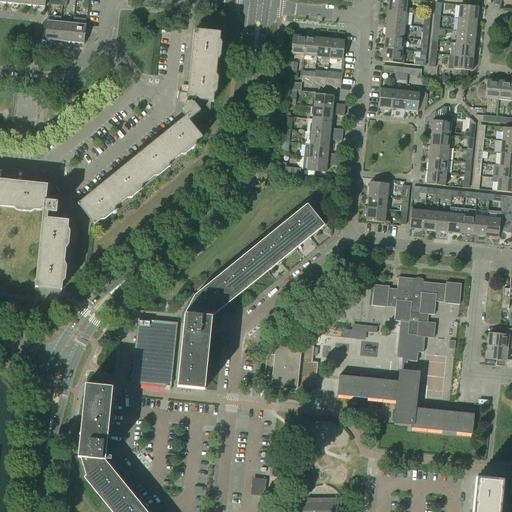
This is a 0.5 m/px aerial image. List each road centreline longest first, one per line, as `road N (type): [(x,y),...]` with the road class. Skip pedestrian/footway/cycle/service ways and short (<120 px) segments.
road 1 (residential): [(220,511),(242,325),(347,236)]
road 2 (tertiary): [(140,267),(206,206),(239,155),(258,4)]
road 3 (residential): [(347,236),(366,16)]
road 4 (residential): [(107,0),(103,40),(58,75),(0,76)]
road 5 (residential): [(511,377),(478,372),(472,361),(482,253)]
road 6 (residential): [(482,253),(347,236)]
road 7 (tertiary): [(140,267),(84,312),(53,356)]
